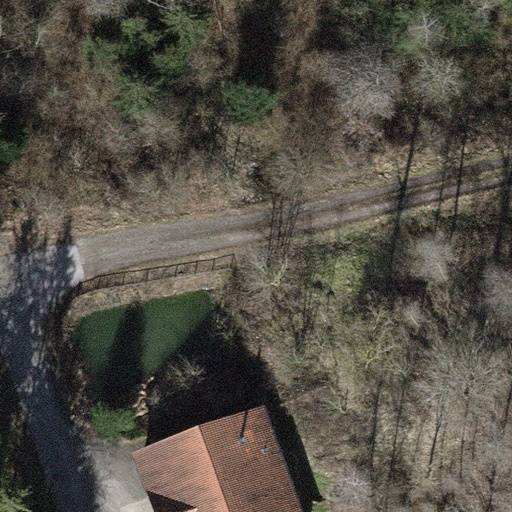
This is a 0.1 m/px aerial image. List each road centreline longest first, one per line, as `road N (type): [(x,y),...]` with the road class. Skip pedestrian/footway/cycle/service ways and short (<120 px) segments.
road 1 (track): [(511,165),(0,272)]
road 2 (track): [(64,511),(0,305)]
